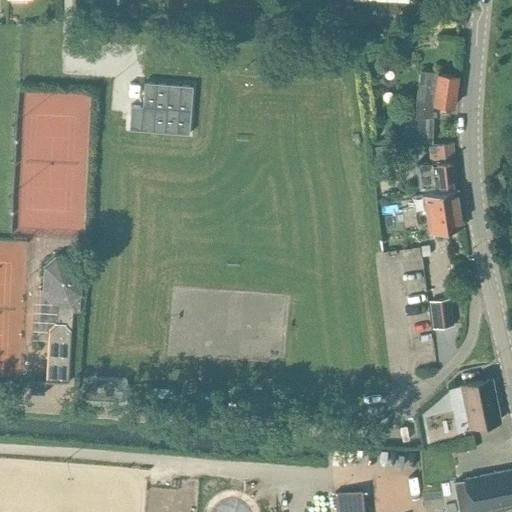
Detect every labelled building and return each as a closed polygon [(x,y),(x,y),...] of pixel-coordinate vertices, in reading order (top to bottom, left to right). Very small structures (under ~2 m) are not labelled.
[(249,21),(251,5),(222,3),(221,19),(249,21)] [(415,131),(401,132),(401,140),(410,140),(430,140),(431,144),(448,142),(452,141),(432,141),(432,102),(453,105),(457,75),(436,72),(419,69),(415,99),(415,117),(415,131)] [(129,104),(128,130),(140,130),(190,133),(192,85),(143,83),(142,105),(129,104)] [(431,162),(416,163),(418,188),(434,187),(435,187),(456,185),(454,159),(452,141),(448,142),(431,144),(432,161),(431,162)] [(391,144),(372,147),(374,155),(393,153),(391,144)] [(386,166),(375,168),(377,178),(388,177),(386,166)] [(400,183),(383,186),(385,196),(401,193),(400,183)] [(463,225),(457,188),(423,193),(428,221),(431,221),(433,235),(447,233),(446,228),(463,225)] [(428,244),(420,245),(421,255),(429,254),(428,244)] [(79,311),(81,266),(72,255),(55,254),(43,264),(42,291),(51,302),(54,303),(53,323),(48,327),(45,380),(68,381),(71,329),(66,323),(66,319),(71,319),(71,311),(79,311)] [(432,329),(437,328),(454,326),(451,298),(428,301),(432,329)] [(81,376),(80,401),(125,403),(125,400),(126,377),(81,375),(81,376)] [(470,426),(499,420),(491,378),(461,384),(470,426)] [(28,392),(31,392),(43,393),(44,381),(29,380),(29,386),(28,392)] [(451,408),(416,416),(422,444),(457,437),(451,408)] [(465,478),(452,481),(458,511),(471,508),(471,511),(511,502),(511,474),(511,473),(511,469),(493,473),(467,478),(465,478)] [(359,490),(335,492),(336,511),(362,511),(360,490),(359,490)]
